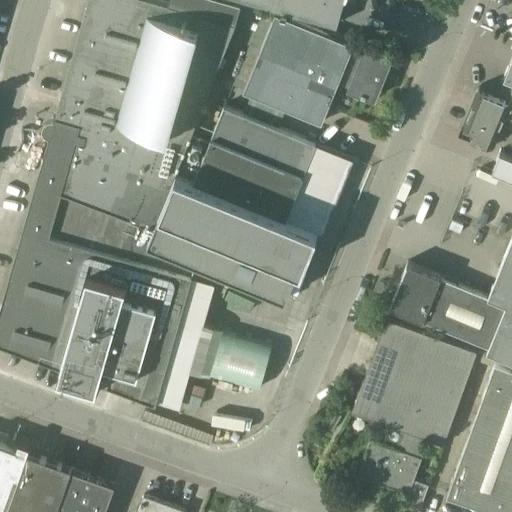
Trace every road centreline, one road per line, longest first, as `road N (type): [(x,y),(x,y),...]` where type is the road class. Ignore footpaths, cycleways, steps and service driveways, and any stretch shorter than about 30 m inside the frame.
road 1 (unclassified): [(264,485),(454,0)]
road 2 (unclassified): [(264,485),(0,390)]
